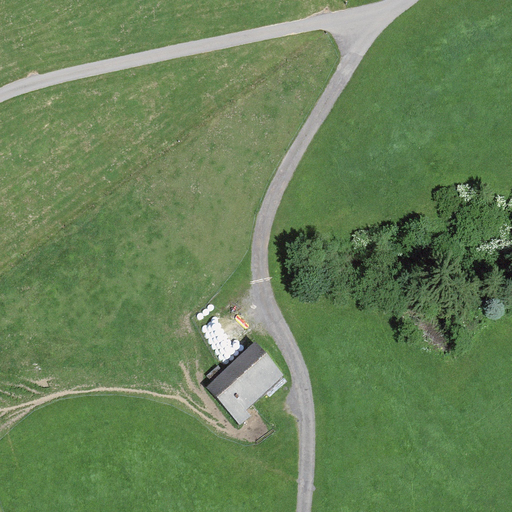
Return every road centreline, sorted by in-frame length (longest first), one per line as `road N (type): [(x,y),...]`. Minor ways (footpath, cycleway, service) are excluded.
road 1 (track): [(370,29),(275,186),(260,265),(298,360),(311,430),(303,511)]
road 2 (track): [(370,29),(332,28),(58,82),(0,101)]
